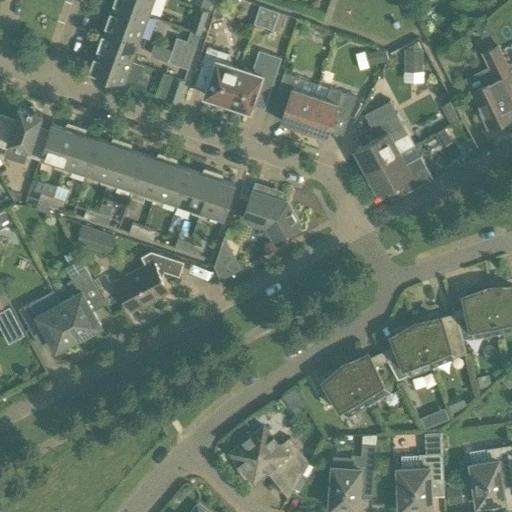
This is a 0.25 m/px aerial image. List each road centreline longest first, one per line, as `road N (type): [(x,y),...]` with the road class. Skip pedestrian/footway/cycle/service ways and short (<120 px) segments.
road 1 (residential): [(0,421),(358,231)]
road 2 (residential): [(358,231),(329,176),(51,83)]
road 3 (residential): [(190,450),(367,323),(388,286)]
road 4 (residential): [(358,231),(511,151)]
road 5 (residential): [(388,286),(511,241)]
